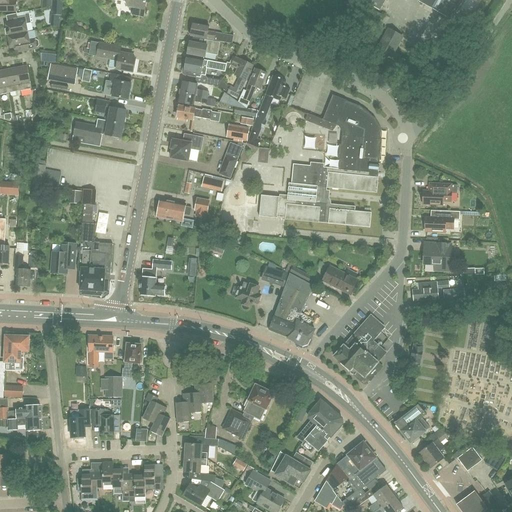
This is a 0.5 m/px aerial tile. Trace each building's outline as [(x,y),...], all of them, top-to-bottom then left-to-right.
[(0,0),(0,11),(16,11),(16,1),(8,1),(8,0),(0,0)] [(52,1),(53,1),(52,0),(42,0),(42,9),(52,7),(52,1)] [(146,0),(127,0),(127,6),(135,7),(133,15),(143,17),(146,0)] [(446,16),(454,0),(422,0),(421,2),(446,16)] [(62,16),(62,15),(63,2),(53,1),(52,1),(52,7),(51,15),(59,16),(62,16)] [(386,16),(372,10),(367,20),(381,27),(386,16)] [(8,35),(8,36),(27,32),(25,24),(31,23),(29,13),(17,16),(18,22),(6,24),(7,28),(6,28),(5,30),(6,35),(7,36),(8,35)] [(60,28),(60,21),(59,20),(59,16),(51,15),(51,27),(60,28)] [(191,36),(193,36),(206,39),(207,39),(232,44),(233,36),(208,31),(209,26),(193,23),(191,36)] [(403,37),(388,29),(377,50),(391,57),(403,37)] [(28,40),(27,32),(8,36),(11,48),(14,47),(15,53),(36,49),(36,48),(37,47),(39,45),(38,41),(36,39),(34,40),(34,39),(28,40)] [(220,43),(207,40),(207,39),(206,39),(193,36),(192,43),(189,42),(187,54),(205,57),(206,53),(217,55),(220,43)] [(133,56),(120,53),(121,47),(92,42),(89,55),(118,61),(117,69),(133,72),(136,59),(133,59),(133,56)] [(444,43),(420,47),(422,62),(446,59),(444,43)] [(48,62),(55,63),(57,52),(41,51),(41,66),(48,66),(48,62)] [(231,66),(236,58),(233,56),(229,63),(227,62),(226,65),(187,57),(185,63),(184,63),(183,71),(183,73),(184,74),(185,75),(200,78),(201,75),(205,76),(207,69),(225,72),(225,71),(227,72),(231,66)] [(242,60),(236,58),(231,66),(237,69),(235,75),(239,77),(234,88),(230,86),(228,92),(227,93),(237,98),(246,80),(253,66),(242,60)] [(75,83),(77,69),(51,64),(49,79),(75,83)] [(27,66),(16,68),(20,91),(31,89),(27,66)] [(10,93),(20,91),(16,68),(6,70),(10,93)] [(255,69),(249,84),(246,91),(244,90),(239,102),(247,109),(250,101),(256,87),(261,89),(267,74),(255,69)] [(6,70),(0,70),(0,94),(10,93),(6,70)] [(84,70),(82,78),(82,81),(89,82),(91,71),(84,70)] [(131,84),(130,84),(132,78),(122,76),(112,74),(110,82),(107,82),(104,95),(128,99),(131,84)] [(284,87),(286,81),(282,79),(283,78),(281,77),(278,76),(276,75),(275,77),(273,76),(259,112),(267,114),(273,98),(280,100),(282,97),(286,99),(290,89),(284,87)] [(206,84),(218,86),(222,80),(207,78),(206,84)] [(222,80),(218,86),(228,92),(230,86),(222,81),(222,80)] [(182,82),(180,92),(208,98),(209,92),(196,89),(197,85),(182,82)] [(217,94),(227,102),(229,99),(219,91),(217,94)] [(207,104),(208,98),(180,92),(178,103),(193,106),(194,101),(207,104)] [(376,193),(378,178),(382,139),(380,139),(381,129),(375,119),(368,113),(369,113),(364,109),(364,110),(360,107),(346,101),(347,101),(332,95),(323,120),(308,114),(305,121),(333,132),(337,126),(339,126),(343,132),(341,145),(339,145),(339,151),(339,153),(338,159),(340,159),(339,169),(319,167),(320,163),(311,162),(310,166),(293,164),(291,183),(289,183),(287,195),(279,195),(279,197),(261,195),(259,217),(277,218),(277,217),(285,218),(285,219),(318,223),(318,222),(324,223),(328,223),(328,224),(369,228),(371,213),(355,211),(355,207),(330,204),(330,201),(330,199),(328,198),(326,197),(327,188),(376,193)] [(106,107),(110,108),(111,102),(97,99),(95,112),(105,114),(106,107)] [(211,106),(217,107),(219,100),(212,99),(211,106)] [(220,113),(212,112),(212,111),(203,109),(203,111),(179,106),(177,117),(178,117),(178,120),(187,121),(187,119),(193,120),(194,117),(210,120),(210,121),(218,122),(220,113)] [(247,109),(235,107),(234,114),(246,116),(247,109)] [(102,120),(123,124),(126,111),(111,108),(108,121),(102,120)] [(257,111),(247,109),(246,116),(256,117),(257,111)] [(253,129),(260,131),(267,114),(259,112),(253,129)] [(253,126),(254,119),(244,118),(243,125),(253,126)] [(102,120),(102,121),(98,120),(96,126),(76,122),(72,142),(100,147),(100,146),(96,145),(96,140),(99,141),(100,134),(121,138),(123,124),(102,120)] [(250,128),(229,124),(226,138),(247,141),(250,128)] [(260,131),(253,129),(247,144),(258,148),(261,141),(257,139),(260,131)] [(69,135),(52,132),(51,138),(67,141),(69,135)] [(173,140),(171,149),(173,149),(171,158),(188,161),(190,150),(196,151),(199,137),(184,134),(183,142),(173,140)] [(218,174),(230,179),(242,147),(230,142),(218,174)] [(201,162),(202,151),(194,151),(193,161),(201,162)] [(46,169),(47,167),(37,165),(35,185),(44,186),(46,169)] [(61,172),(46,169),(44,186),(44,187),(58,187),(61,172)] [(224,181),(212,179),(210,190),(222,192),(224,181)] [(1,182),(0,190),(0,193),(19,195),(19,183),(1,182)] [(451,193),(457,193),(457,185),(440,184),(440,192),(423,191),(423,204),(443,205),(443,201),(451,201),(451,193)] [(82,204),(83,204),(93,205),(95,205),(96,190),(84,189),(82,204)] [(70,191),(70,203),(81,204),(82,191),(70,191)] [(208,213),(210,200),(197,198),(195,211),(197,211),(196,216),(205,218),(206,213),(208,213)] [(156,214),(157,215),(157,216),(183,222),(184,213),(190,214),(191,208),(185,207),(186,205),(159,199),(156,214)] [(83,204),(82,223),(93,224),(93,205),(83,204)] [(442,211),(442,218),(425,218),(425,231),(445,232),(445,228),(453,228),(454,220),(459,220),(459,211),(442,211)] [(0,263),(9,264),(9,249),(10,246),(9,246),(5,246),(6,219),(0,219),(0,263)] [(82,223),(81,231),(80,249),(79,249),(78,271),(82,271),(80,290),(103,292),(104,279),(110,280),(110,273),(111,273),(113,244),(99,243),(99,242),(94,242),(95,225),(96,225),(96,224),(93,224),(82,223)] [(53,253),(52,273),(58,273),(60,275),(63,275),(65,274),(67,274),(67,269),(74,269),(76,244),(62,243),(61,253),(53,253)] [(438,251),(424,250),(424,264),(439,265),(439,271),(450,272),(450,265),(447,264),(447,252),(451,252),(451,245),(435,244),(435,245),(438,245),(438,251)] [(31,270),(23,270),(24,255),(15,255),(14,270),(17,270),(16,286),(30,286),(31,270)] [(187,276),(196,277),(197,259),(188,258),(187,276)] [(172,261),(153,259),(152,269),(172,270),(172,261)] [(282,270),(290,273),(309,283),(312,277),(293,266),(292,267),(286,263),(282,270)] [(358,281),(329,266),(322,281),(351,295),(358,281)] [(156,285),(156,279),(152,278),(153,270),(145,269),(144,277),(142,277),(141,295),(155,297),(155,295),(164,296),(165,286),(156,285)] [(265,269),(261,280),(283,287),(287,276),(265,269)] [(315,286),(309,283),(290,273),(275,314),(270,329),(288,337),(288,338),(296,343),(303,347),(307,345),(310,339),(315,329),(309,326),(312,319),(301,313),(315,286)] [(445,287),(445,281),(418,284),(418,290),(413,290),(414,301),(438,299),(437,288),(445,287)] [(247,309),(249,307),(250,307),(251,304),(253,305),(254,301),(258,303),(261,295),(257,294),(259,287),(244,282),(242,287),(241,287),(240,289),(234,287),(231,296),(243,300),(242,304),(243,305),(243,307),(245,309),(247,309)] [(465,297),(464,297),(464,288),(443,290),(444,299),(465,297)] [(475,296),(475,288),(465,288),(465,297),(475,296)] [(382,367),(383,368),(378,363),(386,353),(373,341),(384,327),(371,315),(334,357),(340,362),(340,363),(363,383),(369,382),(382,367)] [(5,362),(2,362),(4,370),(23,371),(23,363),(21,363),(21,351),(28,352),(29,337),(6,336),(5,362)] [(113,337),(89,336),(90,366),(98,366),(98,352),(105,352),(105,356),(106,356),(106,359),(113,359),(113,337)] [(123,368),(122,377),(123,377),(132,378),(133,369),(132,369),(132,362),(140,363),(141,345),(127,344),(126,356),(125,356),(124,362),(126,362),(125,369),(123,368)] [(423,346),(414,345),(410,363),(419,365),(423,346)] [(123,397),(123,394),(123,377),(122,377),(105,376),(106,397),(118,397),(123,397)] [(200,384),(201,404),(214,403),(213,385),(217,385),(217,377),(206,378),(207,384),(200,384)] [(201,404),(200,384),(194,385),(195,393),(188,394),(190,413),(202,412),(201,404)] [(243,412),(252,416),(254,412),(263,416),(273,394),(256,385),(243,412)] [(23,397),(23,386),(4,386),(4,397),(23,397)] [(142,418),(154,424),(162,406),(156,403),(158,398),(149,393),(146,400),(150,402),(142,418)] [(176,403),(177,423),(190,422),(190,413),(188,394),(183,394),(183,402),(176,403)] [(309,417),(311,420),(296,438),(302,442),(331,410),(321,401),(320,400),(319,400),(318,400),(318,401),(317,401),(314,405),(316,407),(310,413),(309,417)] [(162,406),(154,424),(150,431),(162,437),(170,419),(164,416),(167,408),(162,406)] [(404,437),(406,437),(411,443),(425,432),(425,431),(429,428),(421,417),(425,414),(418,406),(395,423),(402,431),(402,432),(402,434),(404,437)] [(0,418),(8,419),(9,419),(41,418),(41,407),(16,408),(17,411),(8,411),(8,408),(0,407),(0,418)] [(80,418),(70,419),(71,438),(85,437),(84,424),(90,424),(89,409),(79,410),(80,418)] [(105,410),(105,409),(93,410),(93,423),(100,423),(100,435),(114,434),(113,416),(112,416),(112,413),(107,410),(105,410)] [(242,418),(243,415),(231,409),(222,429),(244,440),(252,423),(242,418)] [(295,461),(306,468),(314,454),(317,450),(318,451),(342,424),(341,419),(331,410),(302,442),(303,443),(294,459),(294,460),(295,461)] [(42,430),(41,418),(9,419),(8,419),(9,430),(17,429),(17,425),(26,425),(27,439),(37,439),(37,430),(42,430)] [(141,429),(139,429),(132,428),(131,441),(140,442),(141,429)] [(426,440),(430,445),(419,453),(430,468),(444,458),(439,452),(444,448),(440,443),(450,436),(439,429),(426,440)] [(205,437),(205,438),(218,440),(218,446),(236,455),(240,447),(218,439),(215,439),(215,431),(206,430),(205,437)] [(337,464),(352,483),(380,462),(364,442),(347,455),(348,455),(337,464)] [(209,460),(210,446),(186,444),(185,458),(207,460),(209,460)] [(472,447),(457,458),(467,471),(482,460),(472,447)] [(295,461),(294,460),(294,459),(280,451),(277,458),(271,470),(276,473),(275,475),(300,490),(311,471),(306,468),(295,461)] [(497,471),(505,458),(493,451),(485,464),(497,471)] [(0,455),(0,479),(0,477),(8,477),(9,456),(0,455)] [(201,480),(211,482),(214,484),(216,476),(206,474),(207,460),(185,458),(184,472),(202,474),(201,480)] [(247,464),(237,459),(233,466),(243,471),(247,464)] [(103,469),(97,469),(97,488),(103,488),(103,486),(113,486),(113,467),(113,462),(102,462),(103,469)] [(144,465),(144,474),(145,474),(145,489),(155,489),(155,490),(163,490),(163,477),(155,478),(155,465),(150,465),(150,463),(149,462),(148,462),(146,462),(145,463),(145,465),(144,465)] [(386,470),(380,462),(352,483),(358,491),(342,503),(346,508),(365,493),(362,489),(364,487),(386,470)] [(123,467),(113,467),(113,486),(113,495),(114,495),(114,493),(122,493),(122,502),(129,502),(129,478),(129,474),(123,474),(123,467)] [(81,493),(81,499),(97,499),(96,488),(97,488),(97,469),(82,470),(82,473),(81,473),(81,479),(77,479),(77,485),(81,485),(81,493)] [(327,483),(332,489),(340,474),(333,470),(326,482),(327,483)] [(266,489),(271,481),(253,471),(245,484),(263,494),(257,503),(272,511),(277,511),(285,500),(266,489)] [(145,502),(145,489),(145,474),(144,474),(134,474),(134,478),(129,478),(129,502),(129,503),(130,503),(130,502),(135,502),(135,497),(145,497),(145,502)] [(333,490),(332,489),(327,483),(326,482),(326,481),(314,501),(326,508),(329,503),(331,504),(336,495),(333,490)] [(214,484),(211,482),(210,482),(213,484),(209,491),(199,486),(197,489),(190,484),(184,495),(206,509),(212,499),(218,502),(225,490),(214,484)] [(380,508),(395,496),(386,485),(373,495),(377,501),(376,502),(380,508)] [(486,506),(485,506),(489,511),(494,511),(501,508),(489,491),(480,498),(486,506)] [(365,493),(346,508),(348,511),(357,506),(357,507),(369,498),(365,493)] [(397,511),(403,508),(395,496),(380,508),(373,511),(385,511),(386,511),(385,511),(397,511)]
